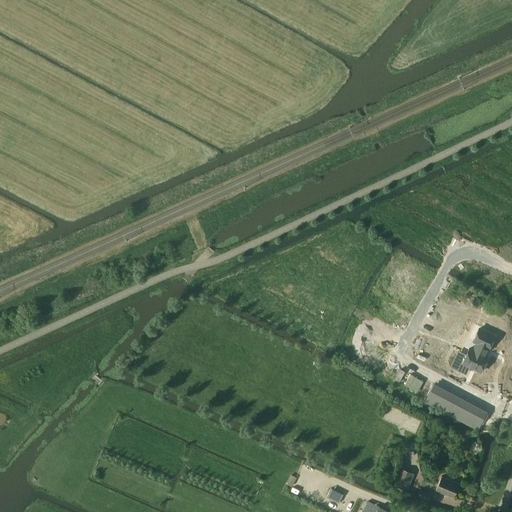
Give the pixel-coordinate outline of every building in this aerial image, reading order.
[(366,288),(415,312),(429,284),(379,261),(366,288)] [(433,278),(411,337),(442,349),(451,326),(458,329),(462,319),(479,325),(486,306),(477,302),(480,296),(433,278)] [(462,362),(481,372),(488,358),(483,356),(487,347),(489,348),(495,337),(479,329),(473,340),(477,343),(473,351),(469,349),(462,362)] [(398,380),(432,394),(442,368),(396,349),(400,339),(386,333),(374,363),(400,374),(398,380)] [(434,404),(481,429),(489,413),(442,388),(434,404)] [(408,490),(414,474),(400,468),(394,485),(408,490)] [(436,489),(453,497),(459,483),(441,476),(436,489)] [(325,497),(338,503),(343,493),(330,487),(325,497)] [(428,500),(431,493),(420,489),(417,497),(428,500)] [(389,511),(379,507),(379,506),(368,501),(362,511),(389,511)]
